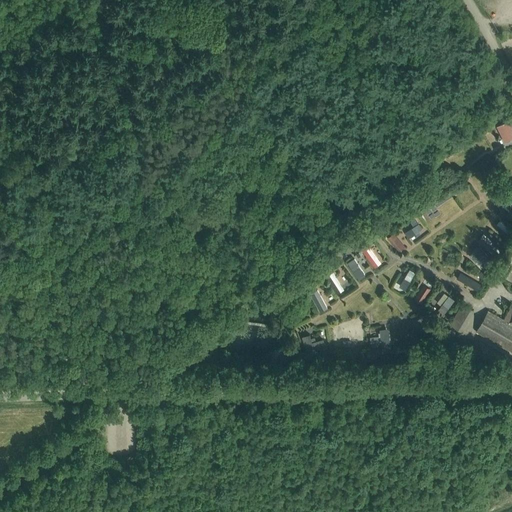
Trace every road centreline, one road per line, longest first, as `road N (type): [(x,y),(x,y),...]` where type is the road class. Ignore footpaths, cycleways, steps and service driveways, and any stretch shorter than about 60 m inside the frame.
road 1 (unclassified): [(428,385),(0,397)]
road 2 (track): [(96,395),(97,411),(0,479)]
